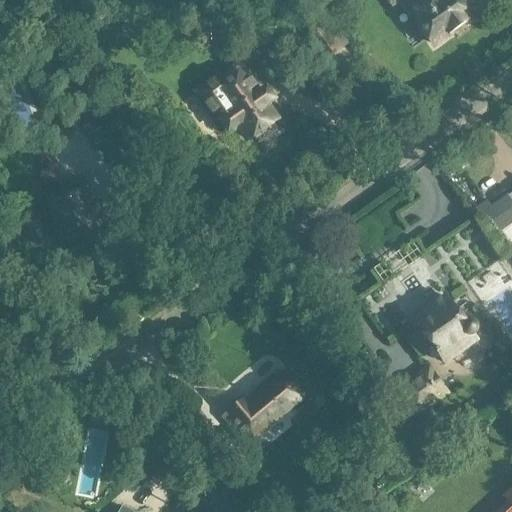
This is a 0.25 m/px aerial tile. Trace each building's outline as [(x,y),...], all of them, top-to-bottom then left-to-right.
[(407,0),(386,0),(391,7),(399,2),(410,18),(412,16),(432,44),(437,45),(442,42),(442,39),(467,21),(456,5),(459,2),(457,0),(420,0),(412,6),(407,0)] [(226,23),(209,24),(210,34),(218,34),(218,39),(227,39),(226,23)] [(323,29),(310,38),(325,59),(338,50),(323,29)] [(196,92),(217,122),(219,121),(227,132),(238,124),(246,137),(251,134),(258,142),(274,131),(268,122),(273,118),(264,106),(270,102),(262,91),(256,94),(248,82),(240,88),(229,72),(218,80),(216,78),(196,92)] [(96,132),(92,124),(84,128),(95,146),(102,142),(115,163),(124,158),(105,127),(96,132)] [(82,240),(81,237),(97,232),(94,223),(99,221),(98,216),(98,212),(97,207),(94,204),(92,199),(88,200),(85,191),(48,202),(51,212),(44,214),(51,235),(57,233),(61,247),(82,240)] [(464,324),(445,296),(427,309),(412,320),(419,330),(418,330),(430,347),(429,348),(428,349),(428,350),(427,352),(428,353),(428,355),(429,356),(430,357),(432,358),(434,358),(435,357),(437,357),(440,361),(473,338),(470,333),(471,333),(472,332),(473,331),(473,330),(473,328),(473,327),(473,326),(472,325),(472,324),(470,323),(469,323),(468,323),(467,323),(466,323),(465,323),(464,324)] [(449,397),(428,367),(392,391),(412,421),(449,397)] [(267,389),(246,406),(243,401),(223,418),(244,444),(296,401),(291,394),(291,391),(287,386),(284,386),(278,379),(275,382),(272,382),(267,386),(267,389)] [(203,426),(201,423),(202,422),(193,411),(178,424),(189,437),(203,426)] [(160,444),(167,451),(159,461),(169,470),(184,454),(166,438),(160,444)] [(213,481),(196,497),(205,507),(223,491),(213,481)]
